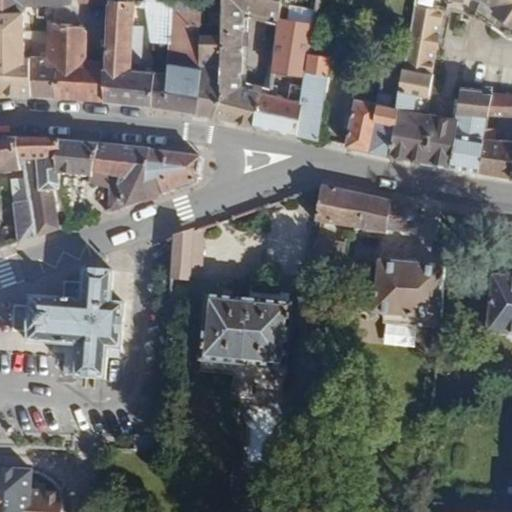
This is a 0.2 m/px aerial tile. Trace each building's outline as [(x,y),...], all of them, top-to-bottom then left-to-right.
[(7,12),(6,0),(0,0),(0,93),(12,94),(7,12)] [(75,1),(75,0),(6,0),(7,12),(25,11),(25,3),(75,1)] [(174,38),(175,0),(144,0),(144,5),(151,36),(170,38),(174,38)] [(200,68),(202,35),(202,0),(175,0),(174,38),(170,38),(169,72),(159,72),(154,105),(196,111),(203,69),(200,68)] [(223,0),(224,12),(222,87),(213,114),(256,125),(261,89),(244,86),(245,10),(280,18),(283,0),(223,0)] [(224,12),(223,0),(213,0),(213,12),(224,12)] [(511,0),(417,0),(405,69),(391,156),(480,171),(484,137),(490,116),(493,93),(485,93),(484,91),(462,89),(461,100),(459,119),(454,118),(427,114),(444,12),(471,17),(482,0),(489,0),(511,17),(511,0)] [(486,28),(497,13),(511,23),(511,17),(489,0),(482,0),(471,17),(486,28)] [(154,105),(159,72),(130,71),(131,64),(133,28),(134,4),(119,3),(111,3),(107,61),(107,66),(103,67),(105,99),(154,105)] [(26,57),(25,11),(7,12),(12,94),(32,94),(30,57),(26,57)] [(222,87),(224,12),(213,12),(212,36),(202,35),(200,68),(203,69),(196,111),(213,114),(222,87)] [(311,52),(316,24),(280,18),(274,70),(307,76),(311,52)] [(56,95),(55,56),(49,56),(53,24),(44,23),(41,56),(30,57),(32,94),(56,95)] [(88,60),(89,31),(84,25),(53,24),(49,56),(55,56),(56,95),(105,99),(103,67),(107,66),(107,61),(88,60)] [(145,65),(146,29),(133,28),(131,64),(145,65)] [(320,140),(333,55),(311,52),(307,76),(306,83),(300,136),(320,140)] [(391,156),(405,69),(386,64),(381,91),(395,93),(392,107),(379,104),(358,100),(349,146),(391,156)] [(300,136),(306,83),(294,82),(291,98),(261,89),(256,125),(300,136)] [(392,107),(395,93),(381,91),(379,104),(392,107)] [(511,116),(511,93),(493,93),(490,116),(511,116)] [(511,178),(511,177),(511,140),(484,137),(480,171),(511,178)] [(0,175),(22,172),(21,160),(16,140),(0,139),(0,175)] [(60,157),(60,141),(16,140),(21,160),(23,159),(38,158),(60,157)] [(89,177),(98,145),(60,141),(60,157),(38,158),(40,171),(59,170),(60,175),(89,177)] [(199,182),(202,155),(98,145),(89,177),(89,184),(110,189),(108,213),(199,182)] [(60,175),(59,170),(40,171),(38,158),(23,159),(30,201),(37,239),(61,230),(55,193),(61,187),(60,175)] [(355,227),(357,192),(321,185),(313,221),(355,227)] [(409,264),(412,231),(417,205),(357,192),(355,227),(354,231),(350,230),(345,281),(378,287),(374,313),(383,314),(442,317),(444,266),(409,264)] [(37,239),(30,201),(14,204),(19,245),(37,239)] [(0,228),(0,254),(14,249),(5,226),(0,228)] [(190,280),(193,232),(174,236),(171,280),(190,280)] [(340,278),(344,242),(317,238),(309,273),(340,278)] [(123,346),(126,302),(113,302),(115,269),(84,267),(83,281),(81,299),(63,298),(31,296),(31,304),(16,304),(16,310),(15,317),(15,323),(14,330),(28,331),(28,342),(78,345),(76,377),(107,379),(109,356),(122,357),(123,346)] [(511,274),(496,273),(490,329),(511,331),(511,274)] [(81,299),(83,281),(64,280),(63,298),(81,299)] [(291,301),(292,291),(251,287),(250,297),(291,301)] [(287,368),(294,301),(291,301),(250,297),(207,293),(200,359),(243,364),(287,368)] [(441,326),(442,317),(383,314),(382,321),(441,326)] [(136,435),(136,445),(154,446),(154,436),(136,435)] [(0,511),(63,511),(64,500),(61,491),(44,482),(32,481),(33,469),(0,467),(0,511)]
